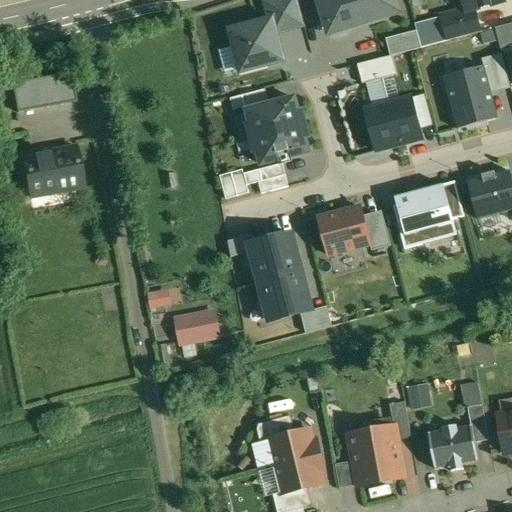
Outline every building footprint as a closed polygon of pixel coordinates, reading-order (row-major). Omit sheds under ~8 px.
[(273,19),(277,34),(305,27),(297,0),(277,0),(265,4),(269,20),(273,19)] [(395,0),(318,0),(329,32),(341,28),(342,31),(377,20),(376,17),(398,10),(395,0)] [(463,0),(466,11),(474,9),(504,1),(503,0),(463,0)] [(481,33),(474,9),(466,11),(441,17),(448,42),(481,33)] [(269,20),(230,31),(241,74),(284,62),(277,34),(273,19),(269,20)] [(511,49),(511,25),(496,29),(501,52),(511,49)] [(391,56),(421,48),(417,32),(386,39),(391,56)] [(485,68),(492,95),(511,90),(502,55),(483,60),(485,68)] [(366,84),(393,77),(398,76),(393,57),(358,66),(363,85),(366,84)] [(485,68),(444,78),(458,130),(498,120),(492,95),(485,68)] [(76,102),(71,74),(12,84),(17,113),(76,102)] [(366,84),(373,110),(389,105),(400,102),(393,77),(366,84)] [(268,102),(265,90),(230,99),(234,111),(268,102)] [(425,96),(412,99),(421,130),(433,127),(425,96)] [(252,140),(302,126),(294,99),(244,112),(252,140)] [(400,102),(389,105),(400,146),(423,140),(421,130),(412,99),(400,102)] [(377,152),(400,146),(389,105),(373,110),(366,111),(377,152)] [(309,153),(302,126),(252,140),(259,167),(309,153)] [(83,189),(76,148),(22,158),(29,199),(83,189)] [(283,165),(244,175),(247,186),(259,183),(286,176),(283,165)] [(243,171),(231,174),(237,197),(249,194),(247,186),(244,175),(243,171)] [(483,180),(468,184),(478,220),(511,211),(511,177),(511,172),(496,176),(495,173),(482,176),(483,180)] [(220,177),(226,200),(237,197),(231,174),(220,177)] [(289,188),(286,176),(259,183),(262,195),(289,188)] [(456,183),(444,186),(453,220),(465,217),(456,183)] [(444,186),(395,199),(397,206),(393,207),(405,250),(457,236),(453,220),(444,186)] [(360,208),(319,219),(330,257),(371,246),(363,217),(360,208)] [(382,212),(363,217),(371,246),(372,251),(391,246),(382,212)] [(251,249),(260,284),(304,273),(293,233),(255,244),(250,245),(251,249)] [(250,245),(255,244),(253,236),(227,243),(231,258),(242,255),(241,251),(251,249),(250,245)] [(304,273),(260,284),(271,323),(301,315),(314,311),(304,273)] [(168,291),(149,295),(151,309),(170,305),(168,291)] [(314,311),(301,315),(306,334),(332,327),(327,308),(314,311)] [(215,311),(175,319),(180,347),(220,339),(215,311)] [(433,384),(412,387),(416,410),(436,406),(433,384)] [(480,384),(463,387),(466,405),(469,409),(484,406),(480,384)] [(405,403),(392,406),(392,405),(391,406),(391,407),(395,427),(396,427),(396,428),(396,429),(399,441),(412,439),(406,403),(405,403)] [(484,406),(469,409),(472,427),(473,426),(476,444),(490,441),(484,406)] [(511,414),(499,417),(506,454),(511,453),(511,414)] [(292,417),(259,425),(258,430),(261,444),(271,442),(270,441),(296,434),(292,417)] [(472,427),(458,429),(458,427),(444,429),(444,432),(443,432),(444,438),(431,441),(436,470),(479,462),(476,444),(473,426),(472,427)] [(395,428),(352,435),(350,435),(351,437),(355,462),(360,485),(360,486),(360,487),(361,487),(404,479),(406,479),(405,477),(399,441),(396,429),(396,428),(396,427),(395,427),(395,428)] [(296,434),(270,441),(271,442),(273,451),(270,456),(273,469),(322,457),(320,450),(316,450),(311,431),(296,434)] [(322,457),(273,469),(277,482),(281,485),(283,494),(284,495),(310,489),(325,485),(320,465),(324,464),(322,457)] [(355,462),(336,466),(341,489),(360,485),(355,462)] [(310,489),(284,495),(283,494),(274,496),(278,511),(292,511),(314,507),(310,489)]
